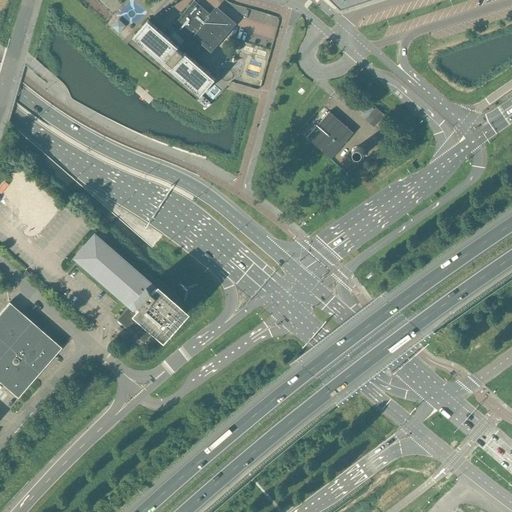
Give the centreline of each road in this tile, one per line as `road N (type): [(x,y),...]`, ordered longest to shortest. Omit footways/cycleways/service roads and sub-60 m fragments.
road 1 (trunk): [(511,224),(307,372),(142,511)]
road 2 (trunk): [(184,511),(328,391),(511,258)]
road 3 (secondary): [(270,249),(195,188),(82,136),(0,76)]
road 4 (secondary): [(0,103),(225,266)]
road 5 (unclassified): [(346,268),(471,184),(479,166),(473,141)]
road 6 (unclassified): [(351,55),(437,130),(441,166)]
road 7 (secondary): [(441,166),(326,250)]
road 8 (trunk): [(115,415),(19,511)]
road 9 (residential): [(0,445),(87,343)]
road 10 (unclassified): [(140,397),(168,402),(253,342)]
